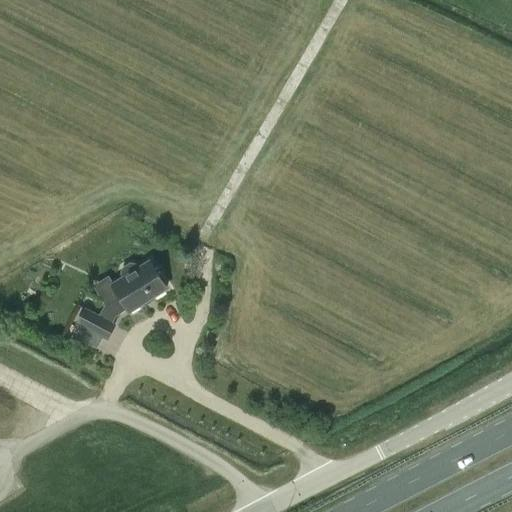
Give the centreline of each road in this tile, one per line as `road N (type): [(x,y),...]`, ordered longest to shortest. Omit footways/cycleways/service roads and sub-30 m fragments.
road 1 (unclassified): [(261,511),(511,380)]
road 2 (primary): [(511,429),(352,511)]
